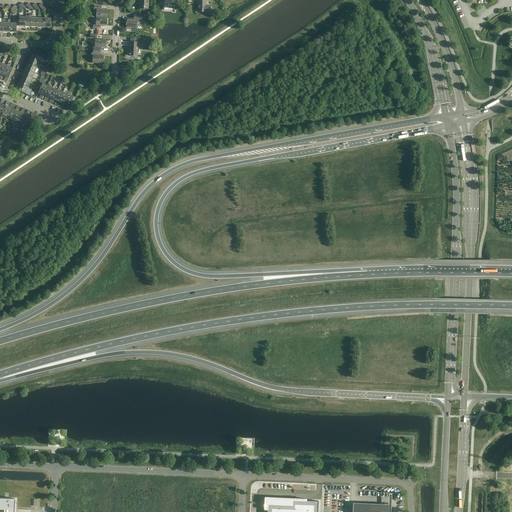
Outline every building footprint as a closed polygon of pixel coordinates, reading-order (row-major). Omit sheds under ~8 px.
[(148,9),(148,0),(138,0),(138,3),(139,3),(139,8),(148,9)] [(176,10),(176,0),(157,0),(158,0),(164,1),(164,10),(164,7),(176,8),(176,10)] [(197,0),(197,11),(206,12),(210,12),(211,5),(206,4),(206,0),(209,0),(208,0),(197,0)] [(96,17),(107,18),(108,9),(101,9),(101,6),(94,6),(94,9),(96,9),(96,17)] [(142,20),(142,15),(134,14),(134,18),(126,18),(126,28),(137,29),(137,20),(142,20)] [(107,18),(96,17),(95,25),(93,25),(93,28),(100,29),(100,25),(107,26),(107,18)] [(16,32),(16,26),(18,26),(18,23),(10,23),(10,32),(16,32)] [(93,51),(102,51),(101,51),(101,46),(106,47),(106,46),(105,46),(106,40),(92,39),(95,39),(94,48),(93,48),(93,46),(93,51)] [(128,50),(128,54),(128,55),(127,55),(137,55),(138,46),(139,46),(140,42),(130,42),(129,50),(128,50)] [(102,52),(102,51),(93,51),(91,51),(91,54),(91,55),(91,54),(92,54),(92,63),(103,63),(102,65),(103,65),(103,57),(104,57),(104,56),(99,56),(99,52),(102,52)] [(30,55),(29,55),(27,54),(26,54),(25,57),(29,58),(39,62),(41,57),(31,53),(30,55)] [(29,58),(27,63),(37,67),(39,62),(29,58)] [(37,67),(27,63),(26,66),(22,64),(21,67),(25,69),(25,68),(34,73),(37,67)] [(6,81),(8,77),(12,68),(7,65),(3,75),(5,76),(4,80),(6,81)] [(32,78),(34,73),(25,68),(25,69),(23,71),(20,69),(18,72),(22,74),(32,78)] [(16,77),(20,79),(30,83),(32,78),(22,74),(21,76),(17,74),(16,77)] [(28,88),(30,83),(20,79),(18,84),(28,88)] [(38,93),(40,94),(39,98),(41,99),(43,95),(47,85),(42,83),(38,93)] [(25,94),(28,88),(18,84),(16,89),(25,94)] [(52,87),(47,85),(43,95),(46,96),(44,100),(47,101),(48,97),(52,87)] [(51,98),(50,99),(49,102),(52,103),(53,99),(58,90),(52,87),(48,97),(51,98)] [(63,92),(58,90),(53,99),(56,100),(55,102),(54,104),(57,106),(58,103),(59,102),(63,92)] [(61,103),(61,104),(59,106),(62,108),(64,104),(68,94),(63,92),(59,102),(61,103)] [(73,96),(68,94),(64,104),(66,105),(65,109),(70,111),(74,100),(72,100),(73,96)] [(7,101),(5,104),(5,105),(1,115),(6,117),(10,108),(8,106),(10,103),(7,101)] [(15,110),(11,119),(16,122),(21,112),(20,112),(18,111),(20,107),(17,106),(15,110)] [(10,108),(6,117),(11,119),(15,110),(10,108)] [(21,112),(16,122),(22,124),(26,114),(23,113),(25,109),(22,108),(20,112),(21,112)] [(26,114),(22,124),(27,126),(31,116),(29,115),(30,111),(27,110),(26,114)] [(0,497),(0,511),(13,511),(15,498),(0,497)] [(318,511),(319,501),(307,501),(307,499),(292,498),(292,500),(293,500),(293,505),(274,504),(274,503),(267,503),(267,511),(318,511)] [(389,511),(389,510),(389,508),(389,507),(388,506),(387,505),(385,504),(384,504),(359,503),(358,503),(356,504),(355,505),(354,506),(354,507),(354,508),(353,511),(389,511)]
